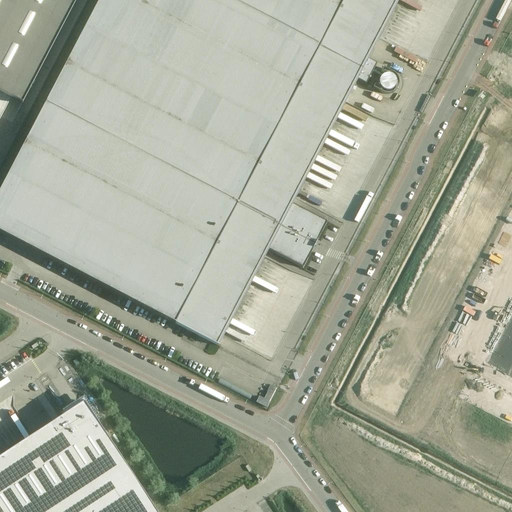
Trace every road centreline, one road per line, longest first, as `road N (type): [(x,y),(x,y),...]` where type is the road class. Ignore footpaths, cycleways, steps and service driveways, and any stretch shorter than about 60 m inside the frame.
road 1 (unclassified): [(277,434),(505,0)]
road 2 (unknown): [(0,242),(216,356),(253,362),(274,345),(304,366)]
road 3 (unclassified): [(277,434),(0,292)]
